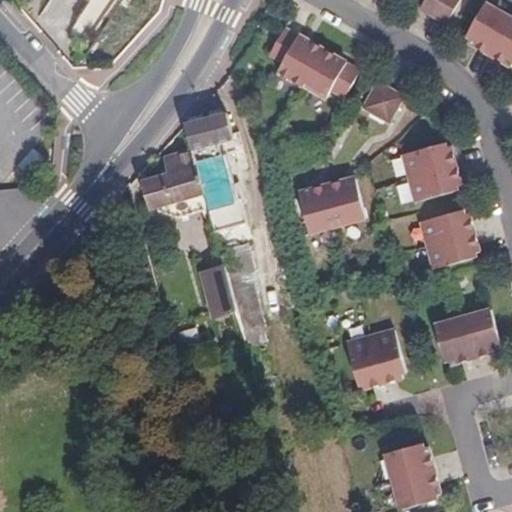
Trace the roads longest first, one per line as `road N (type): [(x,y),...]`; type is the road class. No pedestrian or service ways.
road 1 (residential): [(511,221),(479,118),(459,90),(324,0)]
road 2 (secondary): [(0,290),(126,143)]
road 3 (residential): [(511,490),(482,497),(457,401),(511,388)]
road 4 (residential): [(126,143),(75,104),(0,19)]
road 5 (secondary): [(126,143),(215,0)]
